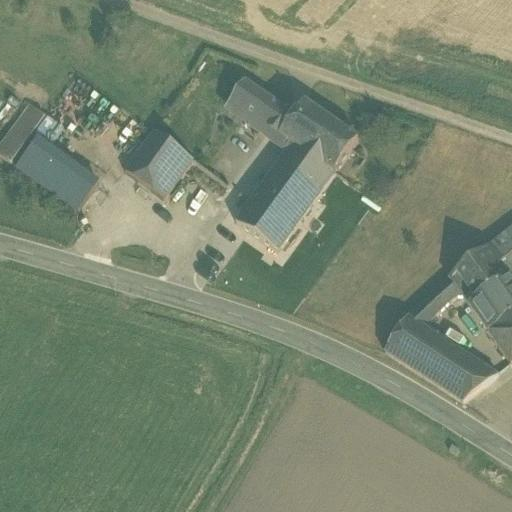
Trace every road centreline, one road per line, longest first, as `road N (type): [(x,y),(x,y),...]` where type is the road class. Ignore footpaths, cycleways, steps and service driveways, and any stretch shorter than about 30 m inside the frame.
road 1 (tertiary): [(511,459),(376,376),(292,337),(0,247)]
road 2 (unclassified): [(511,144),(101,0)]
